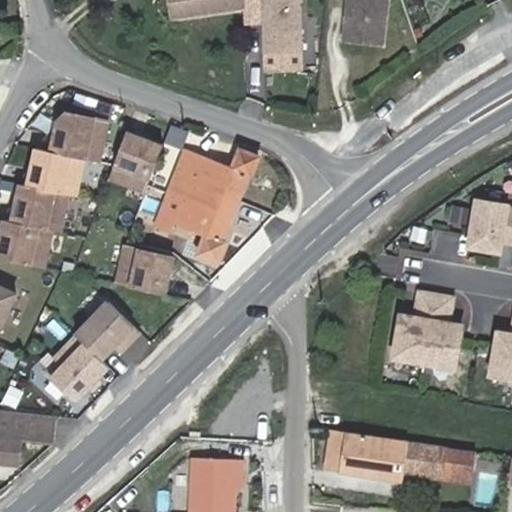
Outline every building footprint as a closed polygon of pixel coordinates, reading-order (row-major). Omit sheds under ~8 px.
[(174,0),(177,16),(243,5),(241,0),(174,0)] [(262,0),(264,51),(296,51),(296,0),(262,0)] [(386,0),(346,0),(343,37),(382,41),(386,0)] [(0,257),(47,268),(55,230),(60,231),(69,194),(76,195),(85,158),(100,161),(109,120),(68,111),(58,121),(51,151),(36,148),(28,185),(20,184),(12,221),(5,220),(0,240),(0,257)] [(128,131),(110,178),(147,191),(164,145),(128,131)] [(186,150),(156,227),(171,233),(173,226),(205,238),(197,258),(217,264),(258,159),(239,152),(233,168),(186,150)] [(506,211),(476,206),(469,251),(498,256),(500,246),(511,248),(511,214),(506,213),(506,211)] [(127,246),(118,283),(167,294),(175,256),(127,246)] [(0,330),(18,292),(0,282),(0,330)] [(401,320),(394,361),(424,367),(454,372),(461,331),(447,328),(452,303),(436,300),(419,297),(415,323),(401,320)] [(105,298),(73,331),(103,360),(135,326),(105,298)] [(511,339),(498,337),(491,378),(511,381),(511,339)] [(81,339),(49,372),(78,401),(111,368),(81,339)] [(0,347),(0,367),(13,372),(19,355),(0,347)] [(23,444),(54,446),(55,445),(58,419),(0,412),(0,466),(20,469),(22,451),(23,444)] [(324,470),(339,472),(345,433),(329,431),(324,470)] [(345,433),(339,472),(339,475),(403,484),(405,475),(409,444),(345,433)] [(207,459),(197,458),(194,511),(236,511),(238,485),(239,460),(234,460),(234,439),(207,438),(207,459)] [(234,439),(234,460),(239,460),(246,460),(247,440),(234,439)] [(22,451),(46,452),(54,446),(23,444),(22,451)] [(409,444),(405,475),(473,486),(476,464),(477,455),(409,444)] [(510,460),(477,455),(476,464),(509,469),(510,460)] [(246,460),(239,460),(238,485),(245,486),(246,460)]
